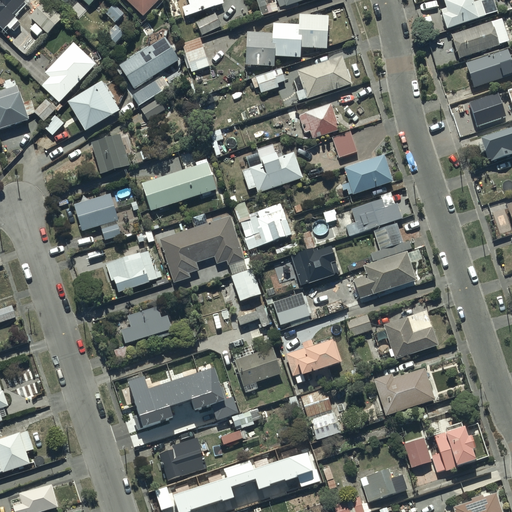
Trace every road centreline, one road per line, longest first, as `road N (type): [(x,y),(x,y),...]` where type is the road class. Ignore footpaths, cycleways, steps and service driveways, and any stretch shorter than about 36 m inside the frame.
road 1 (residential): [(511,419),(411,126),(386,0)]
road 2 (residential): [(120,511),(18,206)]
